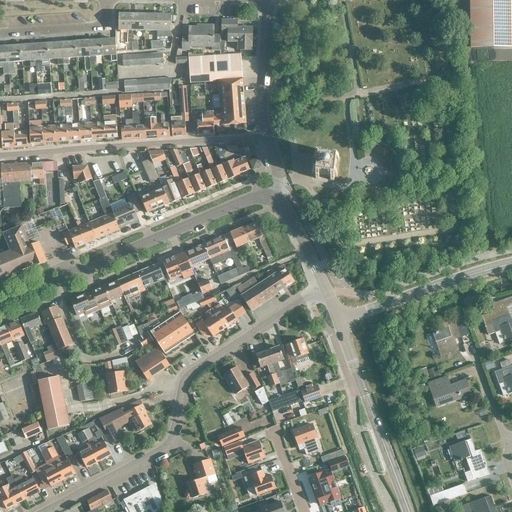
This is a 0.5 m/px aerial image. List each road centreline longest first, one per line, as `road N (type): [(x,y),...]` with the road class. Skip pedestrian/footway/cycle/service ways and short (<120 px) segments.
road 1 (residential): [(43,511),(161,450),(189,374),(311,294),(330,294)]
road 2 (secondary): [(0,305),(251,198),(269,198)]
road 3 (residential): [(0,155),(265,136)]
road 4 (secondary): [(408,511),(340,322)]
road 5 (secondary): [(340,322),(511,263)]
road 6 (residential): [(265,136),(268,0)]
road 7 (residential): [(0,34),(99,27),(105,0)]
